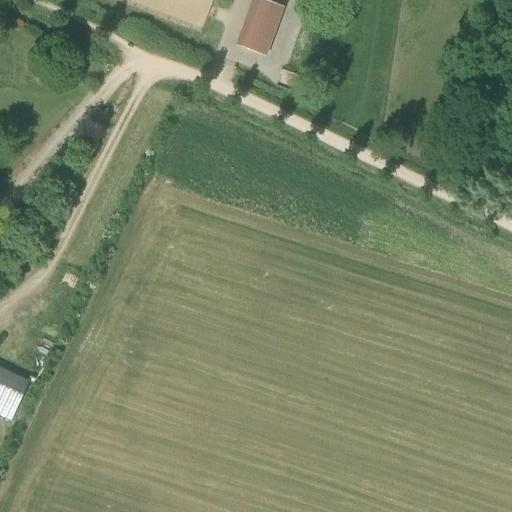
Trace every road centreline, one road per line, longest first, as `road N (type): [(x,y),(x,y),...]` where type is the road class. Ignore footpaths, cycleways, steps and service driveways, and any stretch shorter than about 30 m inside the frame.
road 1 (track): [(71,16),(511,228)]
road 2 (track): [(170,66),(131,101),(28,323),(0,327)]
road 3 (track): [(0,236),(74,120),(114,88),(140,50)]
